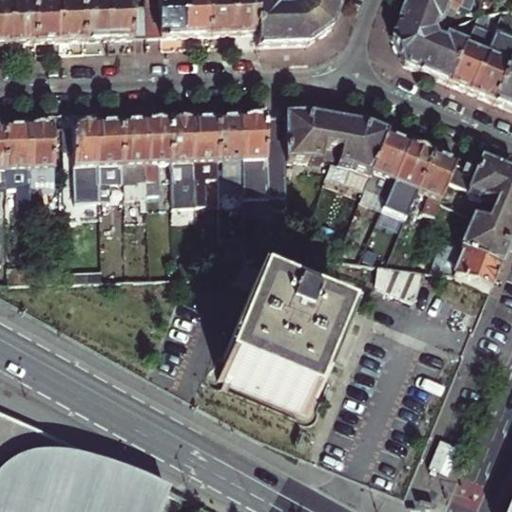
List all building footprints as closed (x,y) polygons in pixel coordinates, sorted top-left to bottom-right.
[(0,0),(0,46),(1,47),(8,46),(7,26),(12,26),(11,5),(9,5),(8,0),(0,0)] [(23,46),(34,45),(33,4),(32,0),(8,0),(9,5),(11,5),(12,26),(7,26),(8,46),(23,46)] [(32,0),(33,4),(34,45),(47,45),(56,45),(55,25),(59,24),(59,3),(57,3),(56,0),(32,0)] [(56,0),(57,3),(59,3),(59,24),(55,25),(56,45),(75,44),(81,44),(79,0),(56,0)] [(79,0),(81,44),(96,43),(103,43),(103,22),(108,22),(107,1),(104,1),(104,0),(79,0)] [(104,0),(104,1),(107,1),(108,22),(103,22),(103,43),(118,42),(131,42),(129,0),(104,0)] [(143,0),(134,0),(129,0),(131,42),(145,41),(143,0)] [(157,0),(143,0),(145,41),(159,40),(157,0)] [(157,0),(159,40),(174,40),(182,39),(181,19),(185,19),(184,0),(157,0)] [(207,0),(184,0),(185,19),(181,19),(182,39),(184,39),(199,39),(208,38),(207,0)] [(207,0),(208,38),(220,38),(230,38),(229,17),(234,17),(233,0),(207,0)] [(254,0),(233,0),(234,17),(229,17),(230,38),(247,37),(256,36),(255,8),(254,0)] [(300,0),(300,2),(297,2),(289,7),(288,11),(276,11),(276,7),(255,8),(256,36),(256,48),(283,47),(306,46),(330,29),(340,0),(300,0)] [(439,26),(446,7),(426,0),(404,0),(390,39),(404,67),(427,77),(447,85),(464,47),(445,38),(443,43),(437,40),(433,31),(435,24),(439,26)] [(426,0),(446,7),(467,15),(472,0),(426,0)] [(476,19),(464,47),(447,85),(459,90),(468,94),(476,75),(480,77),(489,57),(486,56),(495,36),(487,32),(493,15),(476,19)] [(493,104),(509,66),(511,58),(511,42),(495,36),(486,56),(489,57),(480,77),(476,75),(468,94),(481,99),(493,104)] [(511,66),(509,66),(493,104),(511,112),(511,66)] [(306,120),(284,121),(286,166),(309,165),(320,166),(321,161),(337,163),(336,169),(347,171),(350,172),(368,179),(369,175),(385,138),(366,130),(334,125),(306,120)] [(246,122),(237,122),(238,143),(242,143),(243,165),(241,165),(242,182),(243,199),(243,205),(267,205),(263,121),(246,122)] [(286,166),(284,121),(263,121),(267,205),(288,204),(286,166)] [(230,123),(215,123),(217,166),(217,182),(218,201),(243,199),(242,182),(241,165),(243,165),(242,143),(238,143),(237,122),(230,123)] [(217,166),(215,123),(204,124),(193,124),(193,145),(189,146),(189,167),(192,167),(195,209),(205,209),(204,182),(217,182),(217,166)] [(182,125),(167,125),(170,168),(172,210),(195,209),(192,167),(189,167),(189,146),(193,145),(193,124),(182,125)] [(170,168),(167,125),(154,126),(143,126),(141,126),(142,148),(147,147),(148,168),(146,168),(146,186),(147,200),(160,198),(159,168),(170,168)] [(130,127),(119,127),(121,169),(122,187),(123,204),(147,203),(147,200),(146,186),(146,168),(148,168),(147,147),(142,148),(141,126),(130,127)] [(121,169),(119,127),(113,128),(97,128),(97,149),(93,150),(94,170),(96,170),(97,188),(98,205),(101,205),(101,212),(109,211),(107,188),(122,187),(121,169)] [(83,129),(70,129),(70,132),(73,207),(98,205),(97,188),(96,170),(94,170),(93,150),(97,149),(97,128),(83,129)] [(53,191),(50,130),(38,130),(25,131),(23,131),(24,152),(29,152),(30,173),(27,173),(30,223),(41,222),(40,191),(53,191)] [(12,131),(1,132),(3,191),(17,191),(19,223),(30,223),(27,173),(30,173),(29,152),(24,152),(23,131),(12,131)] [(382,213),(409,147),(398,143),(385,138),(369,175),(368,179),(360,200),(359,203),(382,213)] [(421,152),(409,147),(382,213),(384,214),(379,227),(397,234),(403,221),(405,222),(416,194),(432,157),(421,152)] [(443,162),(432,157),(416,194),(430,200),(423,216),(432,220),(447,185),(454,166),(443,162)] [(471,221),(457,254),(499,271),(511,239),(511,176),(479,163),(474,174),(466,193),(465,196),(485,204),(477,223),(471,221)] [(474,174),(454,166),(447,185),(466,193),(474,174)] [(360,200),(368,179),(350,172),(342,193),(360,200)] [(245,242),(220,243),(222,278),(247,266),(245,242)] [(459,265),(452,280),(471,288),(487,294),(489,295),(496,280),(499,271),(457,254),(446,249),(442,258),(459,265)] [(208,284),(208,264),(197,264),(198,284),(208,284)] [(142,269),(142,286),(152,286),(151,268),(142,269)] [(160,268),(151,268),(152,286),(160,286),(160,268)] [(423,277),(374,270),(371,291),(410,307),(423,277)] [(41,271),(32,272),(32,273),(33,289),(42,289),(41,271)] [(33,289),(32,273),(6,274),(7,289),(33,289)] [(340,330),(253,293),(218,380),(305,416),(323,373),(340,330)] [(0,511),(159,511),(165,497),(0,423),(0,511)] [(448,450),(438,446),(425,476),(436,480),(438,476),(448,450)]
